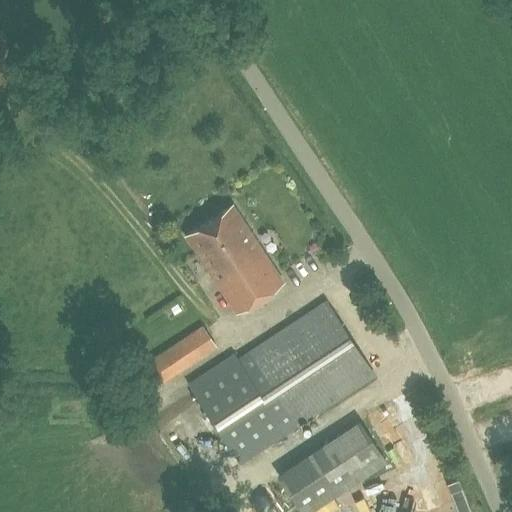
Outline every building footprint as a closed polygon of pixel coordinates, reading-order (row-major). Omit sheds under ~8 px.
[(4,32),(0,32),(0,83),(13,81),(4,32)] [(234,258),(257,243),(232,205),(209,220),(234,258)] [(234,258),(209,220),(186,235),(211,273),(235,312),(283,281),(257,243),(234,258)] [(328,302),(235,359),(284,434),(375,374),(328,302)] [(203,325),(128,374),(142,395),(218,346),(203,325)] [(235,359),(231,354),(187,382),(240,463),(284,434),(235,359)] [(361,420),(340,433),(368,477),(386,464),(361,420)]
